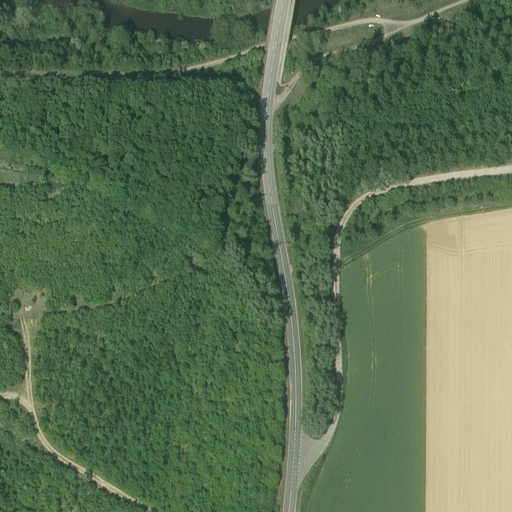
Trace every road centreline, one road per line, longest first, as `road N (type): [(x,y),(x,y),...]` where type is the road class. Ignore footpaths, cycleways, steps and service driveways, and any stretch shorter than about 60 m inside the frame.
road 1 (track): [(511,171),(374,197),(347,223),(337,271),(340,410),(325,444),(294,451)]
road 2 (track): [(0,80),(141,75),(293,33),(367,20),(400,23)]
road 3 (track): [(129,511),(43,453),(30,414),(26,346)]
